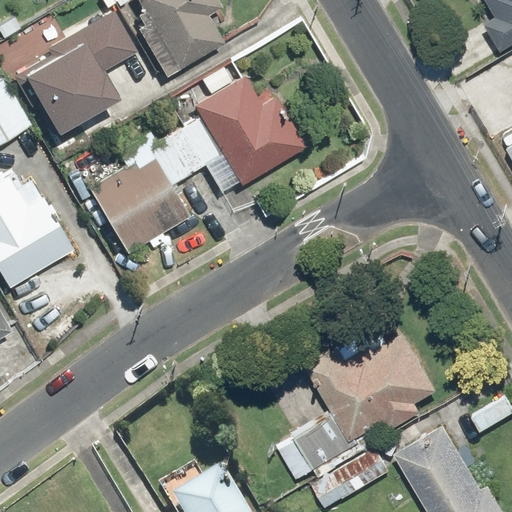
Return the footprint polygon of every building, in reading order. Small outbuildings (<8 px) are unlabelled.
[(220,0),(142,0),(163,34),(177,62),(222,39),(207,9),(221,1),(220,0)] [(488,15),(504,44),(511,40),(511,0),(497,0),(502,8),(488,15)] [(15,5),(0,15),(0,35),(4,40),(28,23),(15,5)] [(140,52),(115,7),(47,44),(55,58),(30,73),(61,124),(117,91),(105,71),(140,52)] [(290,151),(307,142),(277,90),(261,100),(246,73),(195,101),(239,180),(290,151)] [(0,137),(31,120),(6,75),(0,77),(0,137)] [(190,213),(169,179),(218,152),(197,116),(89,178),(104,204),(101,205),(129,250),(190,213)] [(45,193),(24,204),(6,174),(0,177),(0,268),(9,284),(55,257),(54,256),(73,245),(45,193)] [(0,331),(10,325),(0,308),(0,331)] [(318,373),(352,434),(439,386),(405,325),(318,373)] [(474,412),(483,428),(511,410),(511,397),(509,392),(474,412)] [(500,511),(446,420),(398,448),(435,511),(500,511)] [(251,511),(225,467),(171,499),(178,511),(251,511)]
